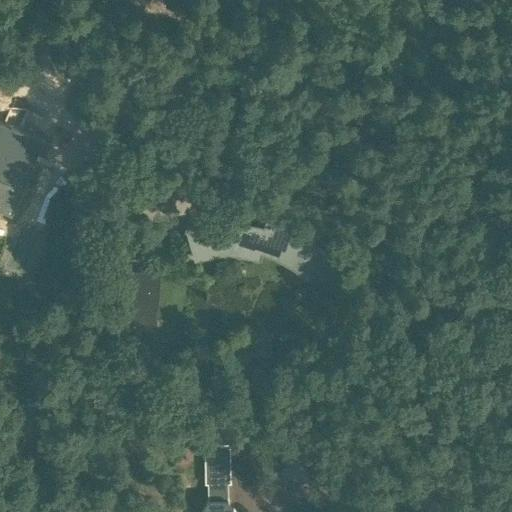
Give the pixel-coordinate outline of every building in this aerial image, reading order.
[(0,122),(0,209),(11,214),(22,188),(42,141),(0,122)] [(188,227),(185,228),(192,261),(200,258),(202,257),(207,256),(212,256),(220,255),(223,255),(227,256),(261,262),(263,255),(277,261),(301,274),(308,282),(332,254),(314,239),(296,229),(275,220),(265,218),(264,226),(241,222),(226,221),(212,222),(205,223),(198,225),(195,225),(188,227)] [(126,310),(145,308),(144,289),(148,289),(145,258),(122,260),(122,256),(120,256),(125,314),(126,314),(126,310)] [(31,294),(35,285),(30,282),(24,285),(22,290),(31,294)] [(211,485),(211,501),(207,501),(201,511),(234,511),(228,501),(225,501),(225,485),(230,485),(229,445),(203,445),(204,485),(211,485)]
